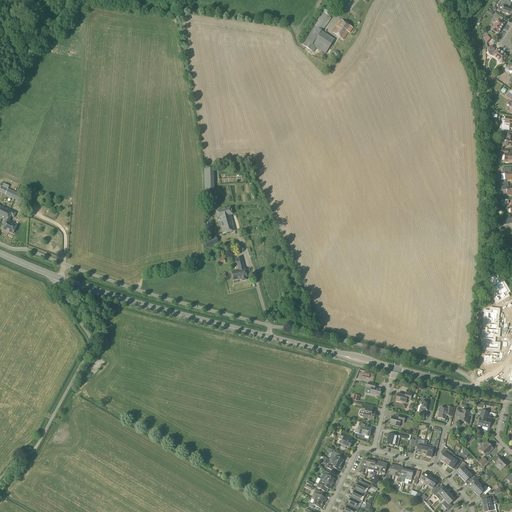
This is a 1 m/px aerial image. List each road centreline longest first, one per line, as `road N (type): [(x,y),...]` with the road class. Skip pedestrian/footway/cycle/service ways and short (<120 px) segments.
road 1 (secondary): [(395,369),(143,306),(0,253)]
road 2 (unclassified): [(486,241),(477,85),(441,0)]
road 3 (track): [(486,241),(473,381)]
